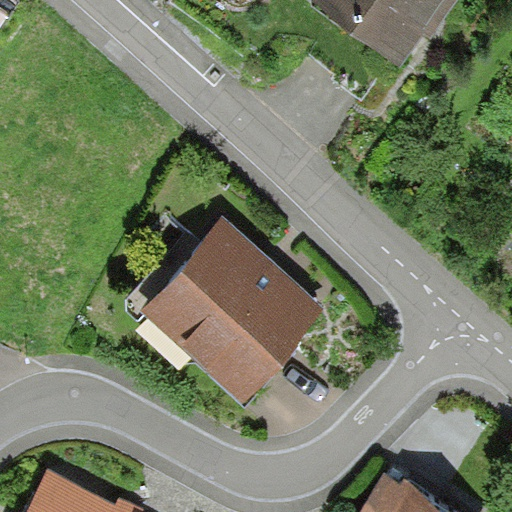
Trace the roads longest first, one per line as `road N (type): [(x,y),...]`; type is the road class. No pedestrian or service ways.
road 1 (residential): [(460,316),(323,462),(279,478),(223,466),(95,401),(47,397),(0,417)]
road 2 (residential): [(106,0),(460,316)]
